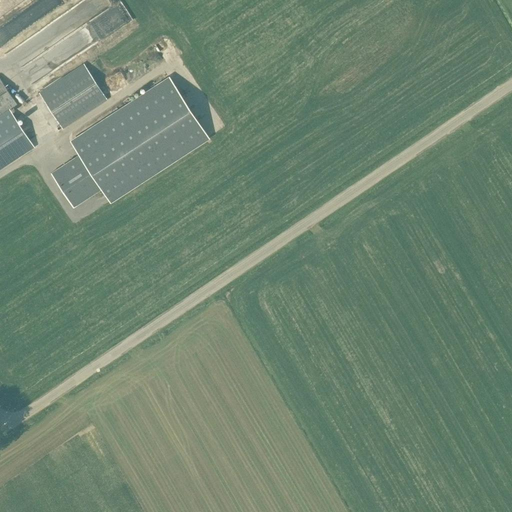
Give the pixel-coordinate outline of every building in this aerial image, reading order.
[(47,11),(64,3),(62,0),(48,0),(43,3),(47,11)] [(102,40),(134,17),(122,0),(86,0),(61,18),(69,29),(76,24),(80,30),(81,30),(84,35),(88,32),(83,25),(94,18),(102,29),(97,32),(102,40)] [(45,37),(24,38),(25,58),(42,57),(41,50),(48,50),(48,45),(52,45),(52,33),(45,33),(45,37)] [(165,39),(157,42),(160,49),(168,45),(165,39)] [(107,100),(83,64),(39,93),(63,129),(107,100)] [(210,138),(169,76),(70,140),(79,154),(51,172),(73,207),(102,189),(110,203),(210,138)] [(17,104),(0,78),(0,170),(35,148),(9,109),(17,104)]
